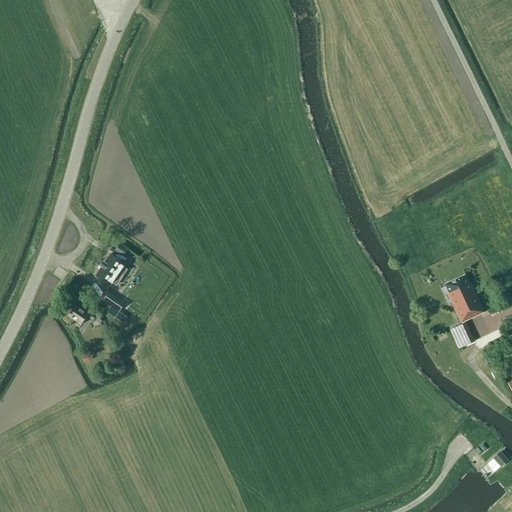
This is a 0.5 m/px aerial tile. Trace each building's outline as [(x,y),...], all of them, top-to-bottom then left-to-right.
[(127,250),(125,248),(119,245),(115,251),(123,256),(127,250)] [(110,254),(103,265),(120,277),(123,271),(118,268),(122,262),(110,254)] [(116,282),(120,277),(103,265),(96,275),(107,284),(111,279),(116,282)] [(464,274),(444,284),(448,293),(447,293),(461,322),(483,311),(472,287),(470,288),(464,274)] [(125,303),(109,292),(103,301),(119,312),(125,303)] [(93,320),(96,316),(83,308),(82,311),(75,306),(68,315),(81,325),(87,316),(93,320)] [(465,323),(454,328),(463,346),(473,342),(465,323)] [(488,344),(482,347),(473,351),(484,373),(493,368),(486,354),(491,351),(488,344)] [(501,467),(508,461),(500,452),(493,458),(501,467)]
